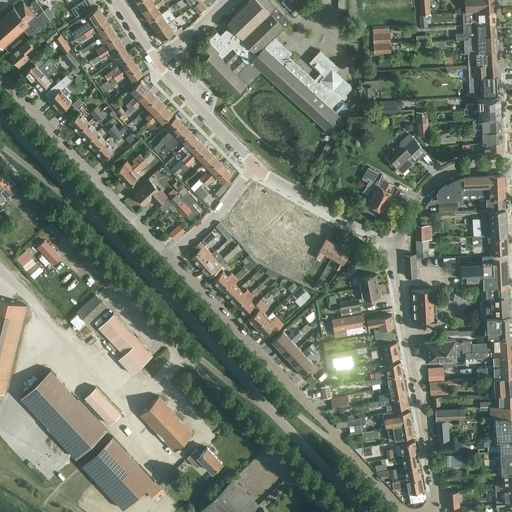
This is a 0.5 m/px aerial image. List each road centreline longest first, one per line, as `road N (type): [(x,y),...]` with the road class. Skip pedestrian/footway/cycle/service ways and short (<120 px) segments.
road 1 (residential): [(430,511),(434,493),(394,247)]
road 2 (residential): [(343,444),(169,257)]
road 3 (residential): [(169,257),(0,76)]
road 4 (residential): [(167,339),(0,157)]
road 5 (residential): [(167,339),(328,511)]
road 6 (unclassified): [(225,360),(80,200)]
road 7 (residential): [(394,247),(252,166)]
road 8 (residential): [(394,247),(424,183),(465,166),(511,164)]
road 9 (residential): [(225,360),(343,444)]
road 10 (residential): [(252,166),(154,61)]
road 11 (unclassified): [(362,511),(268,410)]
road 12 (residential): [(268,410),(167,339)]
road 13 (residential): [(169,257),(252,166)]
